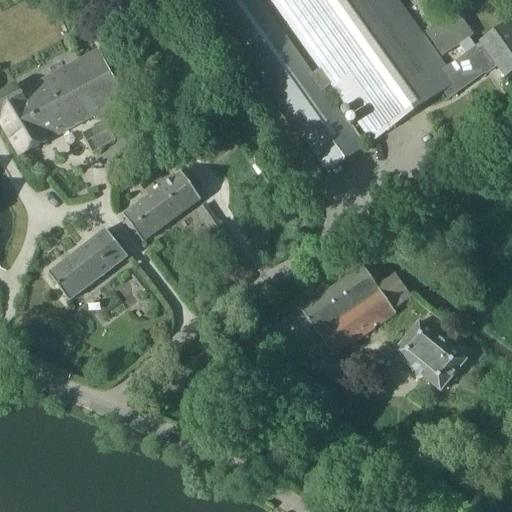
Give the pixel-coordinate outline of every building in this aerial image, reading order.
[(362,150),(322,91),(311,75),(259,0),(206,0),(327,174),(362,150)] [(459,90),(445,70),(395,0),(274,0),(321,68),(311,75),(322,91),(333,83),(373,141),(444,92),(448,98),(459,90)] [(497,65),(505,78),(511,73),(511,29),(510,26),(445,70),(459,90),(497,65)] [(0,95),(0,117),(19,155),(93,116),(94,118),(124,102),(97,51),(21,92),(18,86),(0,95)] [(106,123),(85,135),(94,152),(115,140),(106,123)] [(181,174),(123,217),(125,220),(121,223),(123,225),(124,224),(132,236),(133,239),(137,236),(143,244),(201,202),(181,174)] [(107,230),(48,274),(67,301),(127,258),(121,249),(124,247),(122,245),(121,246),(113,234),(111,231),(109,233),(107,230)] [(363,268),(300,310),(331,357),(396,315),(377,287),(383,282),(374,269),(367,274),(363,268)] [(465,360),(418,322),(392,354),(440,391),(465,360)]
